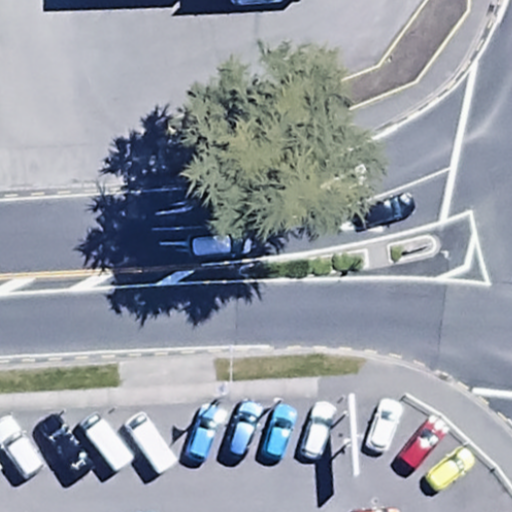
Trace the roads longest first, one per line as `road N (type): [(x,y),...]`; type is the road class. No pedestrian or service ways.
road 1 (trunk): [(47,286),(164,238),(285,202),(444,170),(511,167)]
road 2 (trunk): [(511,322),(379,321),(47,286)]
